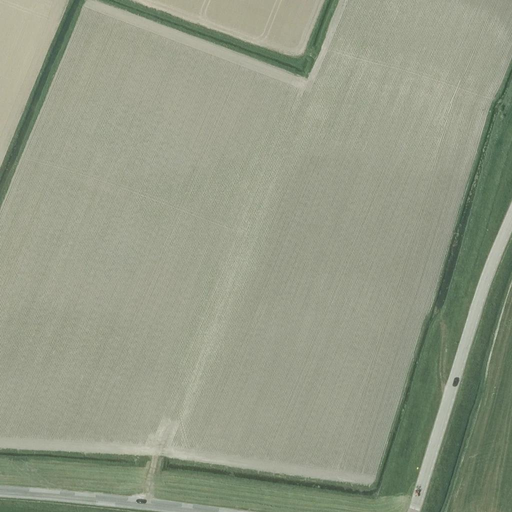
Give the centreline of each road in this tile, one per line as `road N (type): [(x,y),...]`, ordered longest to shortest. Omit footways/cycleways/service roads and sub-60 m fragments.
road 1 (secondary): [(413,511),(511,217)]
road 2 (tertiary): [(200,511),(0,492)]
